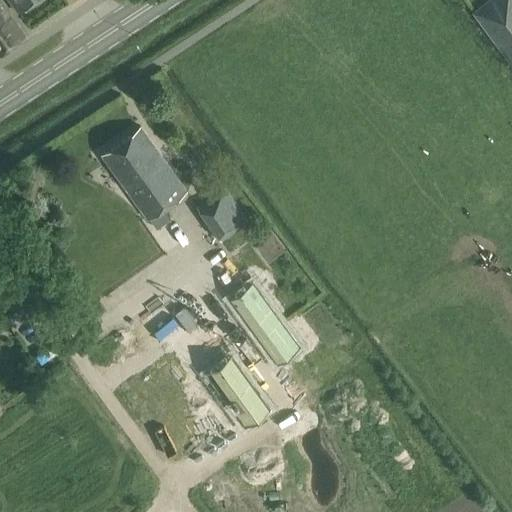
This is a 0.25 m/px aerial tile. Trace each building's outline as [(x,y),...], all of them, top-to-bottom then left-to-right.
[(0,0),(0,52),(25,35),(0,0)] [(9,0),(18,11),(34,0),(9,0)] [(511,0),(463,0),(505,56),(511,50),(511,0)] [(140,127),(103,153),(157,227),(169,218),(161,207),(185,189),(140,127)] [(250,221),(225,186),(197,206),(222,241),(250,221)] [(225,302),(272,367),(298,348),(251,283),(225,302)] [(270,425),(226,365),(219,370),(216,365),(200,377),(227,414),(234,409),(254,436),(270,425)] [(288,447),(301,436),(289,421),(276,432),(288,447)] [(301,511),(305,511),(313,507),(269,443),(209,484),(218,497),(268,463),(301,511)] [(72,448),(58,456),(54,448),(17,469),(30,491),(80,461),(72,448)] [(340,498),(354,490),(344,474),(331,482),(340,498)]
